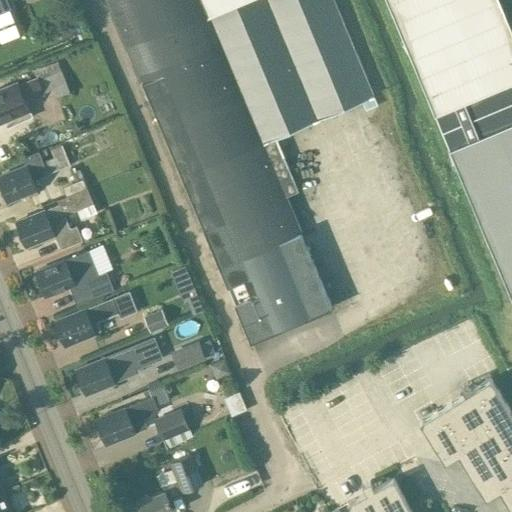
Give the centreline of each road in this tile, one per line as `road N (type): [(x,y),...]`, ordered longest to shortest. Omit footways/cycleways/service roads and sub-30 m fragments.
road 1 (residential): [(92,0),(290,474),(274,501),(252,511)]
road 2 (unclassified): [(85,511),(1,310)]
